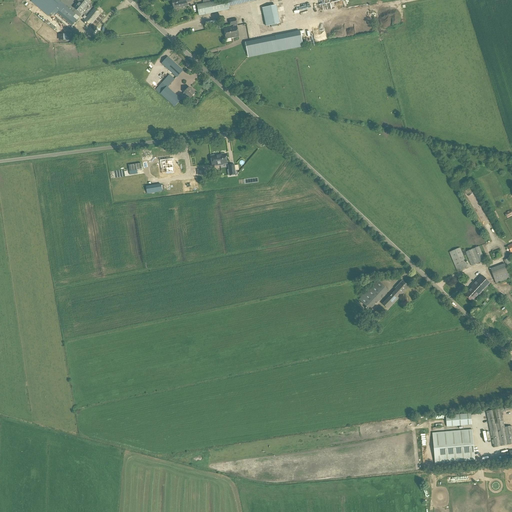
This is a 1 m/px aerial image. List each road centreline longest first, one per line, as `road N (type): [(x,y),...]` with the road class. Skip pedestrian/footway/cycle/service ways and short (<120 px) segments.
road 1 (unclassified): [(511,356),(264,128)]
road 2 (unclassified): [(0,161),(264,128)]
road 3 (unclassified): [(264,128),(130,0)]
